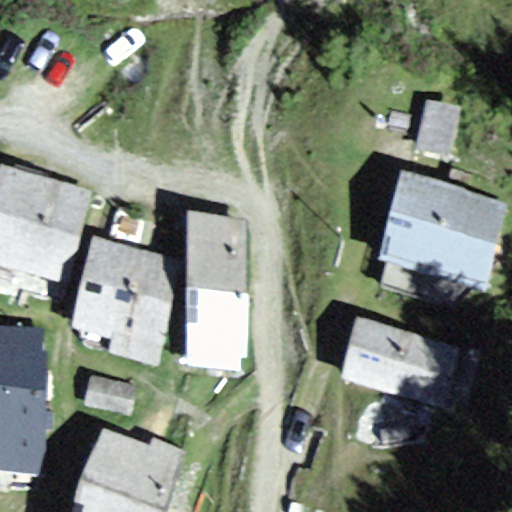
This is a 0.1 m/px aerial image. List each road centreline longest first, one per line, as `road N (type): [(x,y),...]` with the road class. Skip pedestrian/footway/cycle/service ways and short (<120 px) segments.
road 1 (track): [(309,0),(302,46),(263,100),(251,180),(288,257),(293,413),(283,511)]
road 2 (unclassified): [(251,180),(0,133)]
